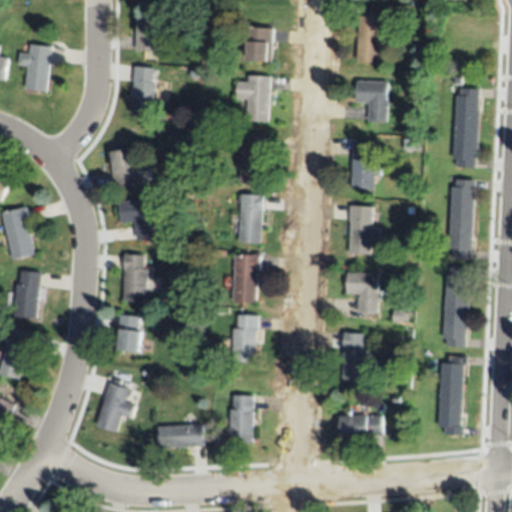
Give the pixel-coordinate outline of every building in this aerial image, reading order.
[(391,14),(391,6),(402,7),(402,14),(391,14)] [(149,59),(148,59),(148,51),(135,51),(136,29),(139,29),(139,15),(151,16),(161,16),(161,14),(172,14),(172,31),(160,30),(160,37),(156,37),(155,60),(149,59)] [(378,63),(357,61),(360,16),(380,18),(379,30),(387,30),(386,47),(379,46),(378,63)] [(272,62),(248,61),(248,47),(246,46),(246,40),(237,40),(238,26),(274,29),(272,62)] [(51,47),(46,92),(25,90),(30,45),(51,47)] [(5,81),(0,80),(0,57),(8,59),(5,81)] [(148,69),(154,69),(152,82),(155,83),(151,117),(146,116),(130,114),(135,67),(148,69)] [(268,123),(247,121),(248,99),(237,99),(238,82),(249,82),(249,76),(270,77),(268,123)] [(387,122),(368,121),(369,103),(356,102),(357,81),(387,82),(386,99),(388,99),(387,122)] [(478,150),(477,150),(477,167),(457,167),(458,159),(454,159),(457,96),(461,96),(461,89),(479,90),(478,107),(481,107),(478,150)] [(262,185),(240,184),(242,151),(241,151),(242,136),(267,137),(266,154),(264,154),(262,185)] [(419,151),(404,150),(404,139),(419,140),(419,151)] [(353,140),(376,142),(375,163),(381,164),(380,175),(373,175),(372,189),(351,188),(353,140)] [(109,152),(133,148),(136,164),(140,164),(142,182),(115,187),(109,152)] [(0,176),(11,182),(0,202),(0,176)] [(476,181),(472,259),(453,258),(453,251),(449,251),(453,187),(456,187),(456,180),(476,181)] [(261,243),(240,242),(241,202),(237,202),(237,194),(264,196),(264,212),(262,212),(261,243)] [(140,240),(137,240),(135,222),(122,224),(119,203),(142,199),(149,199),(154,238),(140,240)] [(373,226),(380,226),(379,241),(372,240),(371,255),(349,254),(351,222),(350,222),(350,206),(373,207),(373,226)] [(35,255),(12,261),(1,214),(27,207),(31,224),(28,224),(35,255)] [(256,304),(233,303),(235,270),(234,270),(235,254),(261,256),(260,272),(258,272),(256,304)] [(139,256),(144,256),(144,270),(148,270),(147,303),(138,302),(124,302),(125,255),(139,256)] [(471,268),(468,329),(467,329),(467,347),(447,346),(447,339),(444,339),(447,274),(450,275),(450,267),(471,268)] [(41,273),(36,319),(14,317),(18,285),(20,285),(21,278),(18,278),(18,271),(21,272),(22,271),(41,273)] [(378,313),(357,314),(357,298),(360,298),(360,294),(347,294),(347,272),(378,272),(378,313)] [(391,322),(391,311),(403,311),(403,313),(408,313),(408,322),(391,322)] [(137,317),(140,317),(139,331),(143,331),(141,352),(135,352),(120,350),(121,337),(118,337),(120,315),(137,317)] [(256,361),(233,361),(233,352),(234,338),(234,329),(239,329),(239,315),(258,316),(258,331),(257,331),(256,361)] [(33,335),(20,380),(0,373),(0,369),(9,341),(12,342),(16,329),(33,335)] [(366,380),(342,379),(345,332),(364,333),(363,348),(367,348),(366,380)] [(467,357),(467,366),(464,366),(462,426),(464,426),(464,435),(445,434),(445,427),(440,427),(443,363),(448,363),(448,357),(467,357)] [(133,403),(136,405),(132,419),(123,416),(118,432),(97,426),(110,384),(131,390),(127,402),(133,403)] [(0,396),(16,405),(1,435),(0,434),(0,396)] [(253,442),(230,442),(230,409),(233,409),(233,396),(254,396),(253,442)] [(343,439),(341,417),(368,414),(369,416),(381,416),(383,436),(343,439)] [(160,449),(158,427),(204,424),(205,446),(160,449)]
